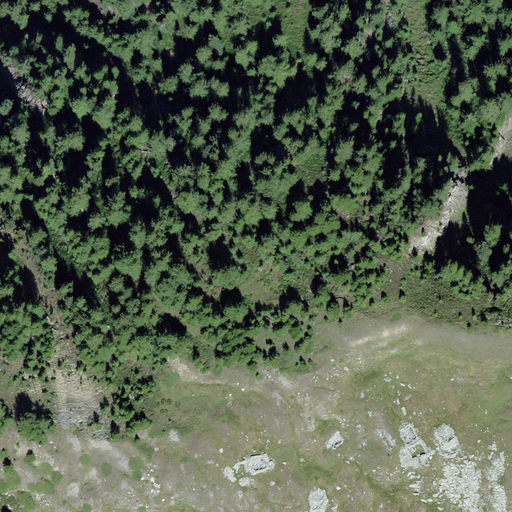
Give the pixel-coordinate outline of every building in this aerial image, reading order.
[(413,423),(401,428),(406,442),(418,437),(413,423)] [(452,423),(438,431),(445,444),(459,436),(452,423)] [(340,432),(329,439),(336,449),(347,441),(340,432)] [(421,441),(407,447),(412,459),(427,453),(421,441)] [(266,453),(250,457),(254,472),(270,468),(266,453)] [(328,493),(310,494),(310,511),(321,511),(329,511),(328,493)]
